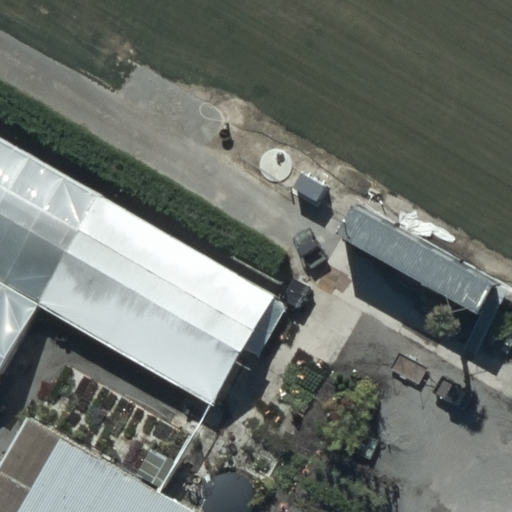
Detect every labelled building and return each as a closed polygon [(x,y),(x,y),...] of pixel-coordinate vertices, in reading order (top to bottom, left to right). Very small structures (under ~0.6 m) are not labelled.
[(286,169),(221,123),(208,140),(197,156),(262,203),(286,169)] [(277,301),(0,141),(0,391),(43,317),(219,418),(253,359),(259,362),(284,318),(272,311),(277,301)] [(503,282),(361,206),(355,215),(344,208),(333,232),(349,239),(341,256),(486,335),(501,311),(503,282)] [(202,440),(68,366),(0,490),(0,511),(175,511),(166,507),(202,440)] [(242,468),(238,467),(236,466),(233,466),(231,466),(229,467),(227,467),(224,468),(222,468),(220,469),(218,471),(217,472),(215,473),(213,475),(212,477),(211,479),(210,481),(209,483),(208,485),(207,487),(207,489),(207,492),(207,494),(207,496),(208,498),(208,501),(209,503),(210,505),(211,507),(212,509),(214,510),(216,511),(215,511),(249,511),(251,511),(252,509),(254,508),(255,506),(256,504),(257,502),(258,500),(258,497),(259,495),(259,493),(259,491),(258,488),(258,486),(257,484),(257,482),(256,480),(254,478),(253,476),(252,474),(250,473),(248,471),(246,470),(244,469),(242,468)]
